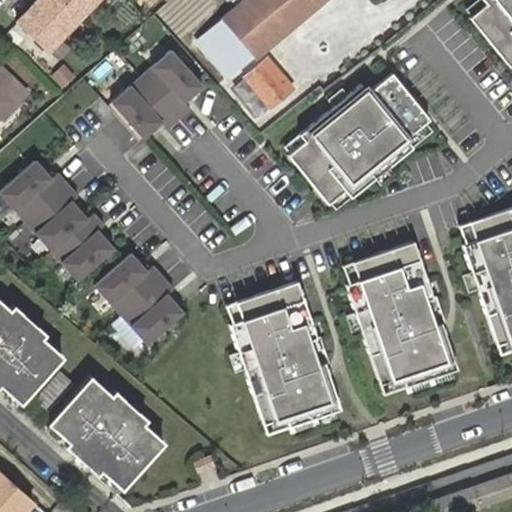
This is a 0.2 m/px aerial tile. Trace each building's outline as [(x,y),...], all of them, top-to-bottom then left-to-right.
[(51,0),(45,7),(37,0),(33,0),(11,23),(42,52),(74,17),(56,0),(51,0)] [(56,0),(74,17),(89,0),(56,0)] [(247,0),(198,42),(225,77),(248,55),(254,63),(272,47),(326,0),(247,0)] [(511,0),(482,0),(485,3),(468,17),(508,67),(511,63),(511,0)] [(174,47),(113,98),(145,135),(163,119),(168,125),(191,105),(186,99),(204,82),(174,47)] [(0,110),(15,94),(20,98),(33,82),(6,58),(0,64),(0,110)] [(269,106),(290,91),(268,64),(247,80),(269,106)] [(304,138),(287,152),(327,201),(344,188),(350,195),(411,145),(404,137),(428,118),(391,71),(367,90),(360,82),(299,131),(304,138)] [(37,156),(1,188),(78,275),(114,243),(99,225),(106,219),(95,207),(88,213),(73,197),(80,191),(59,168),(53,173),(37,156)] [(511,204),(467,219),(472,237),(462,240),(459,241),(493,341),(511,335),(511,204)] [(467,219),(456,223),(462,240),(472,237),(467,219)] [(343,280),(377,380),(399,373),(402,382),(454,365),(411,238),(350,258),(356,276),(346,279),(343,280)] [(131,248),(95,280),(146,339),(183,307),(167,289),(173,284),(153,260),(147,266),(131,248)] [(350,258),(340,261),(346,279),(356,276),(350,258)] [(295,276),(235,297),(241,314),(230,318),(227,319),(261,419),(283,411),(286,421),(338,404),(295,276)] [(235,297),(224,300),(230,318),(241,314),(235,297)] [(0,383),(18,399),(59,353),(38,334),(41,330),(10,302),(7,306),(0,300),(0,383)] [(511,335),(493,341),(496,351),(511,345),(511,335)] [(160,437),(139,419),(142,414),(111,387),(108,391),(87,372),(46,419),(67,437),(63,442),(94,469),(98,465),(119,484),(160,437)] [(377,380),(380,390),(402,382),(399,373),(377,380)] [(261,419),(264,429),(286,421),(283,411),(261,419)] [(511,470),(388,511),(465,511),(511,496),(511,470)] [(13,511),(27,497),(0,473),(0,511),(13,511)]
